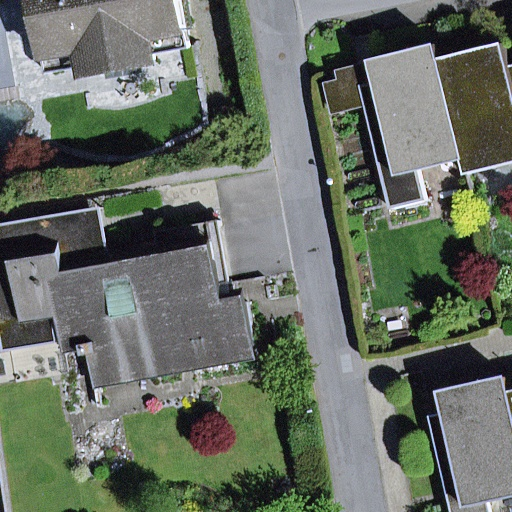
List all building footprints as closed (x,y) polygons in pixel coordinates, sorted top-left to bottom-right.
[(156,56),(152,38),(190,32),(184,0),(35,0),(46,57),(83,51),(86,69),(87,73),(99,71),(100,76),(146,68),(145,63),(156,61),(156,56)] [(156,56),(193,49),(190,32),(152,38),(156,56)] [(380,84),(364,88),(367,103),(369,108),(393,209),(427,201),(419,162),(463,151),(464,151),(442,61),(439,46),(374,63),(380,84)] [(511,155),(511,66),(510,67),(505,46),(442,61),(464,151),(463,151),(466,166),(468,165),(511,155)] [(49,75),(86,69),(83,51),(46,57),(49,75)] [(364,88),(380,84),(374,63),(338,72),(340,81),(361,76),(364,88)] [(367,103),(364,88),(361,76),(340,81),(327,84),(333,111),(367,103)] [(333,111),(335,116),(369,108),(367,103),(333,111)] [(511,155),(468,165),(471,176),(511,165),(511,155)] [(159,242),(111,250),(104,211),(89,213),(97,261),(160,249),(159,242)] [(52,268),(97,261),(89,213),(0,227),(0,312),(3,334),(62,324),(52,268)] [(160,249),(97,261),(52,268),(62,324),(65,343),(67,353),(86,350),(87,355),(91,354),(95,373),(150,363),(153,378),(258,359),(248,304),(228,308),(224,287),(233,285),(222,222),(157,234),(159,242),(160,249)] [(7,352),(65,343),(62,324),(3,334),(7,352)] [(490,511),(489,504),(511,498),(511,394),(508,379),(444,394),(449,415),(433,419),(454,511),(490,511)]
